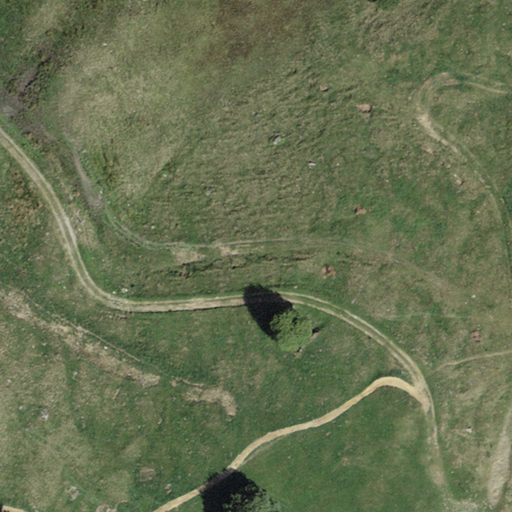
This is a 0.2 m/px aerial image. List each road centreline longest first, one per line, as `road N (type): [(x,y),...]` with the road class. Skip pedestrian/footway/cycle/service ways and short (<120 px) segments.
road 1 (track): [(0,138),(42,187),(82,278),(103,301),(308,301),(402,355),(425,394)]
road 2 (track): [(425,394),(438,477),(453,511)]
